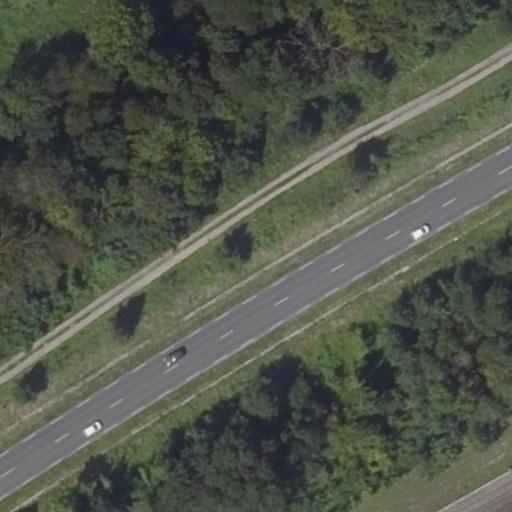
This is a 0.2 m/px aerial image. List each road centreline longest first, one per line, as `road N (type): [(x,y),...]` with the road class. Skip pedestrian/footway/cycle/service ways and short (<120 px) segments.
road 1 (secondary): [(0,480),(511,167)]
road 2 (track): [(0,365),(305,167),(511,56)]
